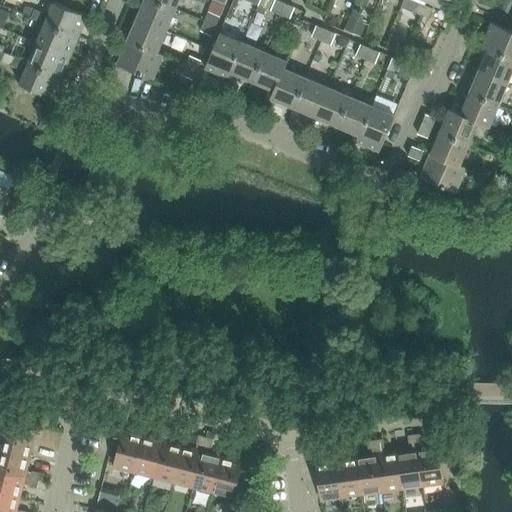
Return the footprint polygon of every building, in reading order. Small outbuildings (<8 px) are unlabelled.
[(154,0),(144,0),(137,19),(166,31),(175,9),(154,0)] [(154,0),(175,9),(178,0),(154,0)] [(274,0),(270,10),(280,15),(285,3),(276,0),(274,0)] [(426,0),(427,1),(448,9),(451,0),(426,0)] [(54,2),(45,23),(78,37),(87,16),(54,2)] [(413,11),(421,15),(425,5),(417,2),(413,11)] [(280,15),(290,19),(295,8),(285,3),(280,15)] [(425,5),(421,15),(429,18),(433,9),(425,5)] [(0,8),(0,26),(2,27),(8,12),(0,8)] [(31,17),(40,21),(44,13),(34,9),(31,17)] [(204,21),(215,26),(220,16),(209,12),(204,21)] [(344,30),(358,36),(364,22),(350,16),(344,30)] [(137,19),(127,41),(156,53),(166,31),(137,19)] [(200,31),(211,36),(215,26),(204,21),(200,31)] [(45,23),(37,43),(70,57),(78,37),(45,23)] [(481,46),(488,49),(488,48),(511,58),(511,31),(491,23),(481,46)] [(311,37),(321,41),(326,30),(316,25),(311,37)] [(326,30),(321,41),(331,45),(336,34),(326,30)] [(228,78),(231,72),(230,71),(242,43),(220,33),(205,68),(228,78)] [(156,53),(127,41),(117,65),(152,80),(163,55),(156,53)] [(37,43),(28,63),(61,77),(70,57),(37,43)] [(231,72),(252,81),(264,52),(242,43),(230,71),(231,72)] [(355,55),(365,60),(370,48),(360,44),(355,55)] [(370,48),(365,60),(375,64),(380,53),(370,48)] [(488,49),(479,70),(508,82),(511,71),(511,58),(488,48),(488,49)] [(264,52),(252,81),(274,90),(283,69),(284,69),(287,62),(264,52)] [(186,66),(197,70),(201,61),(190,56),(186,66)] [(23,61),(14,57),(11,65),(20,69),(23,61)] [(402,62),(392,58),(387,69),(397,73),(402,62)] [(61,77),(28,63),(19,84),(52,98),(61,77)] [(197,70),(186,66),(181,75),(193,80),(197,70)] [(270,97),(293,107),(305,78),(284,69),(283,69),(274,90),(270,97)] [(479,70),(469,92),(498,104),(508,82),(479,70)] [(293,107),(315,116),(327,87),(305,78),(293,107)] [(315,116),(337,126),(350,97),(327,87),(315,116)] [(469,92),(460,114),(478,122),(478,123),(489,127),(498,104),(469,92)] [(337,126),(359,135),(372,106),(350,97),(337,126)] [(359,135),(356,141),(379,151),(394,116),(372,106),(359,135)] [(449,109),(440,132),(468,144),(478,123),(478,122),(460,114),(449,109)] [(425,114),(421,124),(432,129),(437,119),(425,114)] [(417,134),(428,139),(432,129),(421,124),(417,134)] [(440,132),(430,154),(459,166),(459,165),(468,144),(440,132)] [(412,146),(408,156),(419,161),(423,151),(412,146)] [(459,166),(430,154),(420,178),(455,193),(466,168),(459,165),(459,166)] [(0,185),(0,210),(1,211),(9,190),(0,185)] [(166,427),(159,425),(155,439),(143,436),(133,473),(153,478),(166,427)] [(37,431),(21,426),(19,433),(0,428),(0,450),(30,458),(37,431)] [(174,429),(166,427),(153,478),(173,483),(182,446),(170,443),(174,429)] [(133,473),(143,436),(116,429),(112,445),(118,447),(113,467),(133,473)] [(423,434),(415,435),(422,486),(444,484),(438,446),(425,448),(423,434)] [(173,483),(193,488),(206,437),(198,435),(195,449),(182,446),(173,483)] [(409,450),(397,451),(402,489),(422,486),(415,435),(408,436),(409,450)] [(206,437),(193,488),(212,493),(222,456),(210,453),(213,439),(206,437)] [(383,439),(375,440),(382,492),(402,489),(397,451),(385,453),(383,439)] [(369,455),(357,457),(362,495),(382,492),(375,440),(367,441),(369,455)] [(342,445),(334,446),(342,498),(362,495),(357,457),(344,459),(342,445)] [(342,498),(334,446),(327,447),(329,461),(315,463),(321,501),(342,498)] [(27,470),(30,458),(0,450),(0,471),(38,481),(40,473),(27,470)] [(222,456),(212,493),(233,498),(238,477),(245,479),(249,463),(222,456)] [(0,492),(20,497),(23,485),(37,488),(38,481),(0,471),(0,492)] [(0,511),(26,511),(17,509),(20,497),(0,492),(0,511)]
